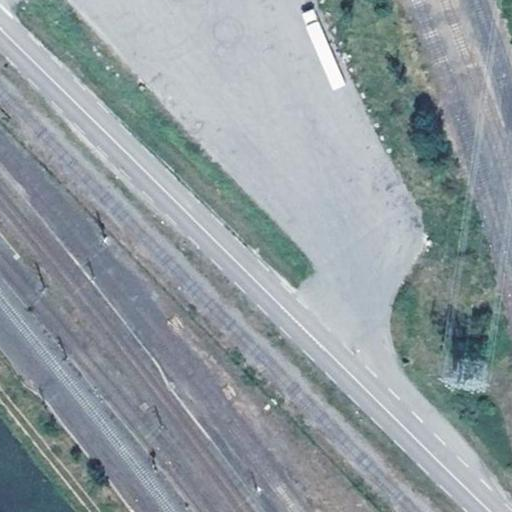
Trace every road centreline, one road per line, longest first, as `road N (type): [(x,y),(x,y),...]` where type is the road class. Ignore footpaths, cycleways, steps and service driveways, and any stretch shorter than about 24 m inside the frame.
road 1 (unclassified): [(492,511),(0,30)]
road 2 (track): [(0,405),(86,511)]
